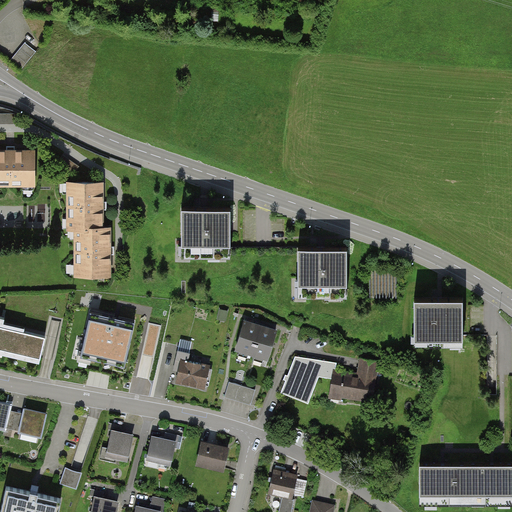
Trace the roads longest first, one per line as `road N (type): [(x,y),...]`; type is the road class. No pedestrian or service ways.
road 1 (secondary): [(511,300),(422,249),(131,148),(0,83)]
road 2 (residential): [(0,380),(252,435)]
